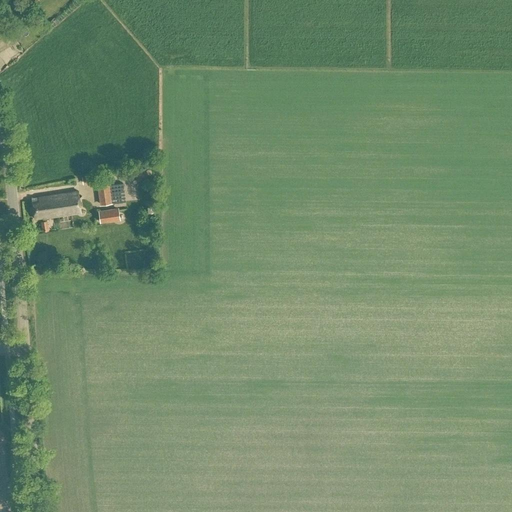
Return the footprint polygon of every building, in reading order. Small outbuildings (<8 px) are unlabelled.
[(145,167),(135,168),(137,178),(147,177),(145,167)] [(95,182),(94,175),(82,177),(83,184),(95,182)] [(114,200),(124,201),(125,183),(114,182),(114,200)] [(97,185),(100,205),(113,203),(110,183),(97,185)] [(81,214),(78,192),(39,198),(39,203),(33,204),(35,219),(46,218),(46,219),(81,214)] [(119,208),(98,210),(100,223),(120,220),(119,208)]
